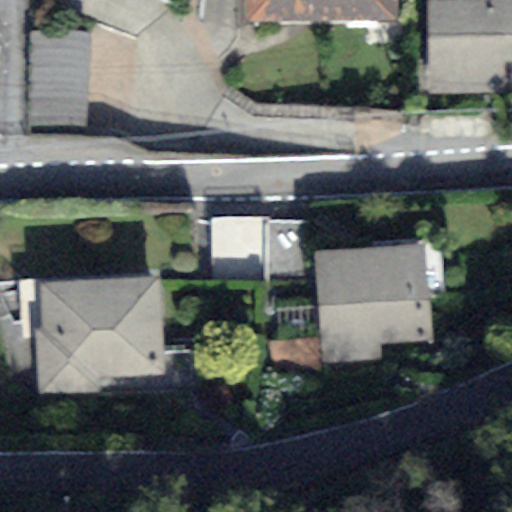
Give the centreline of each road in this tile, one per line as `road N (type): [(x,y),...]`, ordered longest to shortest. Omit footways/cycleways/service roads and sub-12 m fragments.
road 1 (residential): [(511,389),(297,469),(0,483)]
road 2 (tertiary): [(511,173),(0,193)]
road 3 (unknown): [(19,192),(30,0)]
